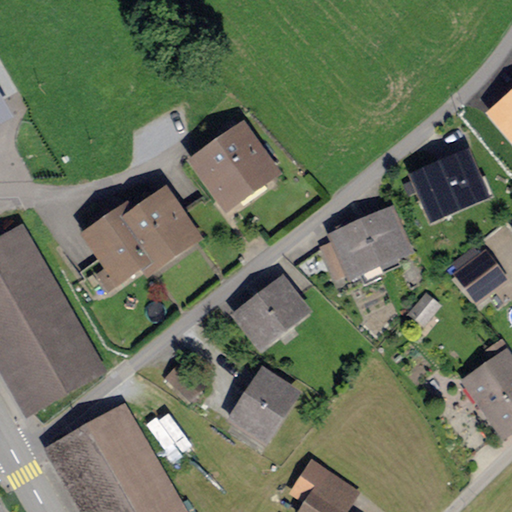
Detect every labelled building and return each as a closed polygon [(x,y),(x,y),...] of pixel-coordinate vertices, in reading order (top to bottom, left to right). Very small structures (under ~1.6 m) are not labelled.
[(0,99),(0,131),(14,124),(0,99)] [(201,165),(227,202),(268,173),(242,136),(201,165)] [(427,199),(434,215),(479,196),(463,159),(462,160),(464,164),(444,173),(442,168),(414,180),(423,201),(427,199)] [(143,259),(149,267),(190,238),(164,201),(131,224),(126,216),(121,219),(114,209),(97,221),(104,231),(93,239),(119,276),(143,259)] [(401,251),(386,216),(362,227),(378,262),(401,251)] [(324,249),(338,280),(378,262),(362,227),(339,237),(341,241),(324,249)] [(101,372),(21,233),(0,244),(0,358),(31,413),(101,372)] [(460,276),(478,300),(502,282),(484,258),(460,276)] [(300,314),(278,286),(260,301),(282,329),(300,314)] [(426,300),(413,315),(423,323),(435,308),(426,300)] [(241,315),(263,343),(282,329),(260,301),(241,315)] [(494,410),(508,429),(511,425),(511,374),(508,369),(511,366),(511,359),(502,345),(488,355),(495,365),(469,384),(489,413),(494,410)] [(170,379),(190,399),(202,386),(186,370),(182,367),(170,379)] [(261,379),(235,418),(265,438),(291,398),(261,379)] [(181,511),(123,411),(53,451),(87,511),(181,511)] [(300,481),(340,511),(342,511),(355,493),(312,464),(300,481)] [(340,511),(300,481),(292,494),(304,502),(297,511),(340,511)]
